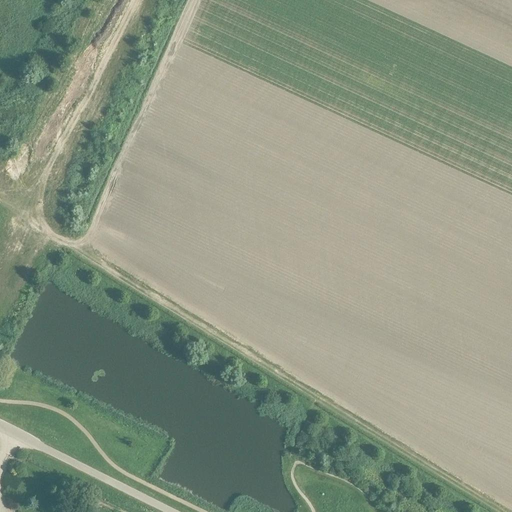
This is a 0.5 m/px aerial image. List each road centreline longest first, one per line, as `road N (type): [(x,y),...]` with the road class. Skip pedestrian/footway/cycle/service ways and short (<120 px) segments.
road 1 (track): [(31,217),(503,511)]
road 2 (track): [(136,0),(33,196),(31,217)]
road 3 (unclassified): [(167,511),(0,427)]
